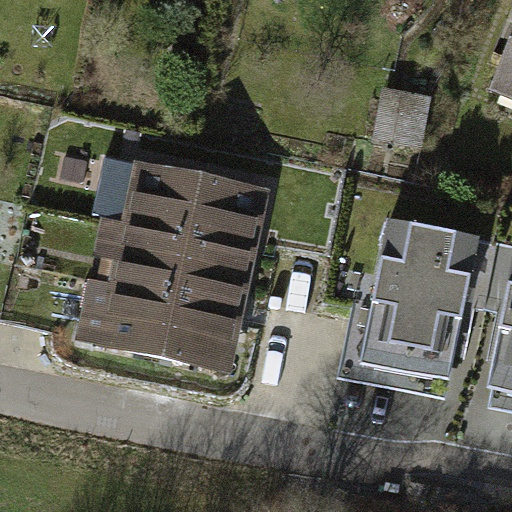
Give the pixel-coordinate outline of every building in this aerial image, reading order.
[(511,28),(485,93),(511,104),(511,28)] [(389,88),(383,131),(423,137),(429,94),(389,88)] [(77,347),(242,381),(282,188),(117,154),(77,347)] [(451,386),(481,244),(393,225),(363,368),(451,386)] [(511,397),(511,288),(490,393),(511,397)]
